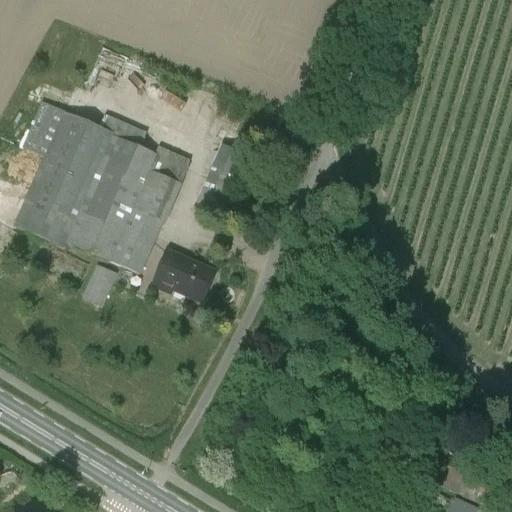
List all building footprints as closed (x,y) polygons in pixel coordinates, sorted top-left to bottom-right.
[(140,277),(180,186),(181,187),(189,167),(187,161),(158,148),(155,156),(140,150),(146,135),(108,118),(102,131),(40,104),(21,149),(42,159),(13,229),(65,251),(67,247),(140,277)] [(229,221),(255,160),(221,146),(195,206),(229,221)] [(165,295),(167,290),(202,306),(216,273),(168,252),(151,289),(165,295)] [(102,310),(118,276),(96,266),(82,300),(102,310)] [(495,477),(442,457),(434,476),(488,497),(495,477)]
